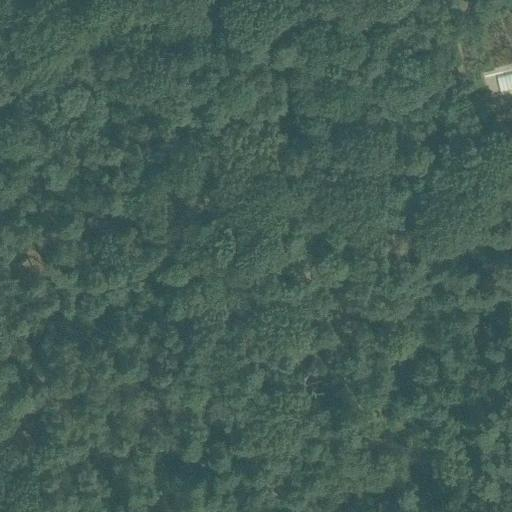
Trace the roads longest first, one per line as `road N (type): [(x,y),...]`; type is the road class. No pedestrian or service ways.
road 1 (track): [(109,6),(124,54),(148,88),(180,114),(308,176),(373,227),(423,282),(477,435),(492,511)]
road 2 (track): [(0,361),(41,511)]
road 3 (track): [(130,0),(0,37)]
